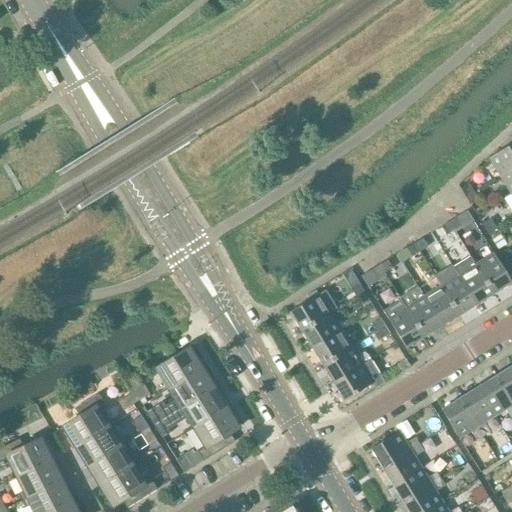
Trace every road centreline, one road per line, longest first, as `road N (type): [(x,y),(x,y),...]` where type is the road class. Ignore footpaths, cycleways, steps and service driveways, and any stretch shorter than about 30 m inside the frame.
road 1 (tertiary): [(309,445),(32,0)]
road 2 (residential): [(309,445),(511,328)]
road 3 (residential): [(194,511),(309,445)]
